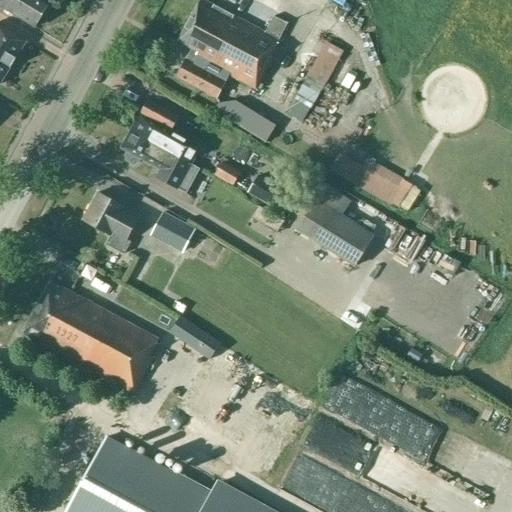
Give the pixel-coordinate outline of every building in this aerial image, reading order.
[(1,6),(35,27),(50,2),(47,0),(0,0),(0,4),(1,5),(1,6)] [(191,48),(176,77),(217,99),(226,82),(219,78),(223,71),(255,89),(273,56),(271,55),(279,40),(276,38),(284,22),(242,0),(227,0),(222,10),(204,0),(200,0),(178,41),(191,48)] [(0,83),(13,63),(26,41),(0,24),(0,83)] [(324,100),(345,59),(328,50),(306,91),(324,100)] [(139,114),(131,130),(179,156),(179,155),(194,163),(202,148),(187,140),(182,149),(166,140),(179,116),(148,100),(140,114),(139,114)] [(218,103),(214,110),(239,126),(249,109),(235,100),(218,103)] [(188,115),(183,125),(200,134),(205,125),(188,115)] [(131,130),(121,148),(126,150),(124,154),(124,160),(133,164),(139,161),(140,158),(161,169),(157,177),(178,188),(191,163),(178,157),(179,156),(131,130)] [(394,213),(403,195),(339,161),(329,179),(394,213)] [(259,176),(248,193),(283,213),(293,196),(259,176)] [(97,192),(82,220),(111,235),(106,245),(124,254),(129,245),(129,243),(130,242),(126,240),(138,218),(124,210),(126,208),(97,192)] [(356,264),(374,234),(316,198),(297,228),(356,264)] [(149,236),(181,253),(194,228),(162,211),(149,236)] [(134,393),(153,357),(150,355),(158,339),(50,281),(22,333),(134,393)] [(210,361),(217,349),(223,352),(226,346),(180,316),(168,334),(210,361)] [(106,437),(65,511),(200,511),(211,493),(106,437)] [(266,511),(216,485),(211,493),(200,511),(266,511)]
